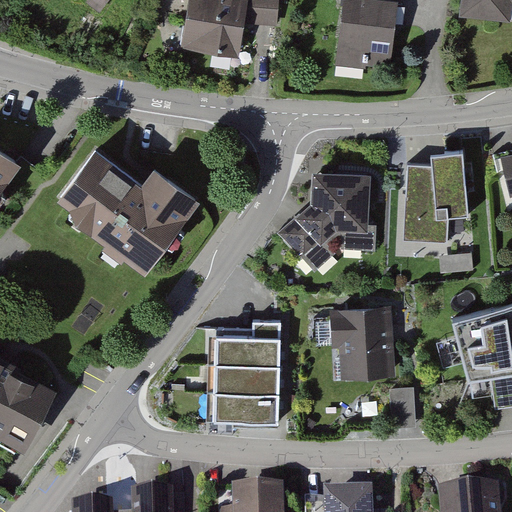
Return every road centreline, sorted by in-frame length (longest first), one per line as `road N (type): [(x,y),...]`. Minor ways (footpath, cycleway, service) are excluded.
road 1 (residential): [(111,413),(165,445),(219,451),(398,456),(511,445)]
road 2 (residential): [(111,413),(270,195),(279,121)]
road 3 (residential): [(0,62),(279,121)]
road 4 (residential): [(279,121),(511,102)]
road 5 (residential): [(38,511),(111,413)]
